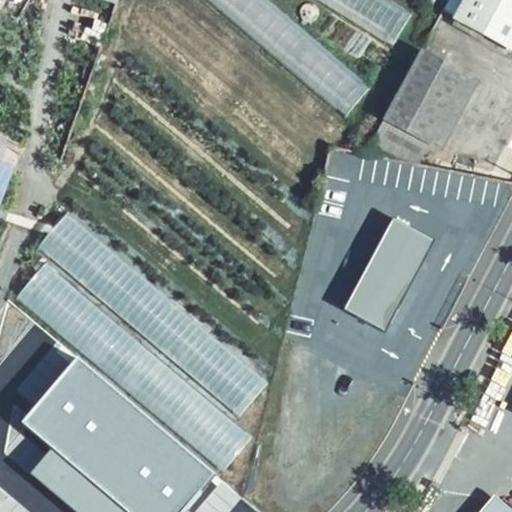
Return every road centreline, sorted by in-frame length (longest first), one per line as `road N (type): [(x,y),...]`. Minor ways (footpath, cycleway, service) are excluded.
road 1 (unknown): [(52,0),(8,98),(29,213),(19,266),(0,295)]
road 2 (tertiary): [(355,511),(470,354),(511,281)]
